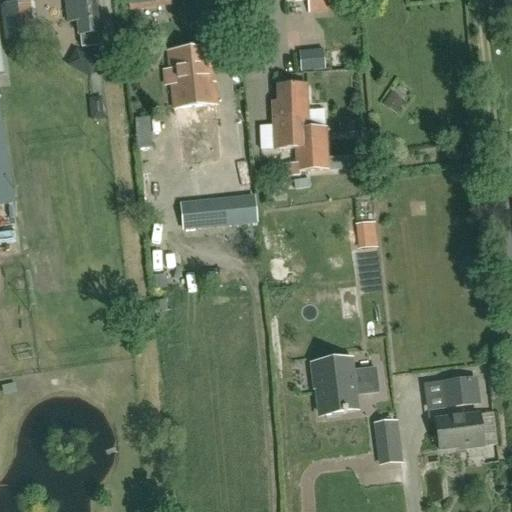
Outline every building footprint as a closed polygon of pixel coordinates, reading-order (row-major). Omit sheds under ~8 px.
[(81,48),(99,46),(97,34),(99,34),(95,0),(64,0),(66,14),(77,13),(79,36),(80,36),(81,48)] [(325,0),(283,0),(284,3),(306,0),(308,13),(327,10),(325,0)] [(38,40),(34,3),(0,6),(4,43),(38,40)] [(265,58),(261,31),(264,31),(262,18),(239,21),(244,60),(265,58)] [(175,110),(180,164),(221,161),(210,50),(168,54),(170,79),(175,110)] [(94,73),(100,60),(82,51),(76,64),(94,73)] [(279,105),(273,105),(273,125),(273,127),(275,152),(294,151),(295,165),(285,166),(286,179),(300,178),(300,173),(353,170),(352,158),(329,159),(328,141),(327,129),(325,129),(308,130),(307,124),(307,113),(306,87),(278,88),(279,105)] [(0,205),(14,203),(0,115),(0,205)] [(246,138),(245,160),(256,160),(257,138),(246,138)] [(150,158),(151,178),(169,177),(168,157),(150,158)] [(320,193),(319,182),(304,183),(305,195),(320,193)] [(185,230),(237,225),(234,201),(183,206),(185,230)] [(201,260),(202,274),(230,271),(229,257),(201,260)] [(462,260),(462,271),(487,269),(486,258),(462,260)] [(167,288),(193,287),(192,275),(166,276),(167,288)] [(350,374),(349,362),(315,366),(315,367),(313,368),(315,389),(318,389),(321,418),(347,415),(346,413),(355,412),(353,395),(359,394),(359,397),(378,394),(375,371),(350,374)] [(442,383),(445,411),(481,407),(477,379),(442,383)] [(493,414),(479,416),(435,422),(439,452),(466,448),(466,450),(498,446),(493,414)] [(396,425),(375,428),(380,463),(401,460),(396,425)]
